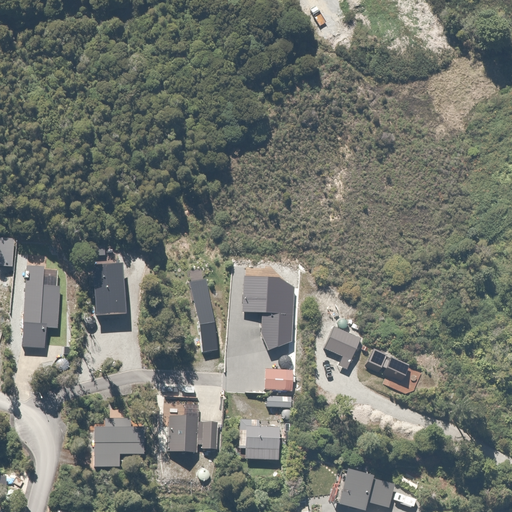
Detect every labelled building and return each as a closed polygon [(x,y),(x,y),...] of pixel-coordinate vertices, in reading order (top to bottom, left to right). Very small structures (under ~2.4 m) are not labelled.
[(92,265),(95,315),(127,312),(123,262),(92,265)] [(27,267),(22,348),(47,349),(48,328),(58,329),(60,286),(44,285),(44,268),(27,267)] [(245,275),(244,310),(261,311),(260,333),(265,351),(291,344),(294,286),(281,277),(245,275)] [(189,280),(202,351),(218,348),(205,278),(189,280)] [(336,328),(325,347),(349,360),(359,340),(336,328)] [(410,365),(375,349),(367,366),(401,382),(410,365)] [(297,369),(262,368),(262,391),(296,391),(297,369)] [(168,414),(168,452),(198,452),(198,448),(216,448),(216,419),(198,419),(199,414),(168,414)] [(131,418),(102,418),(102,427),(95,427),(95,467),(118,467),(118,464),(129,464),(129,456),(145,456),(145,427),(131,427),(131,418)] [(284,428),(263,427),(249,425),(249,430),(240,429),(238,447),(248,448),(247,459),(280,462),(283,439),(284,428)] [(341,468),(332,504),(362,511),(365,511),(368,503),(385,508),(391,486),(372,481),(374,476),(341,468)]
